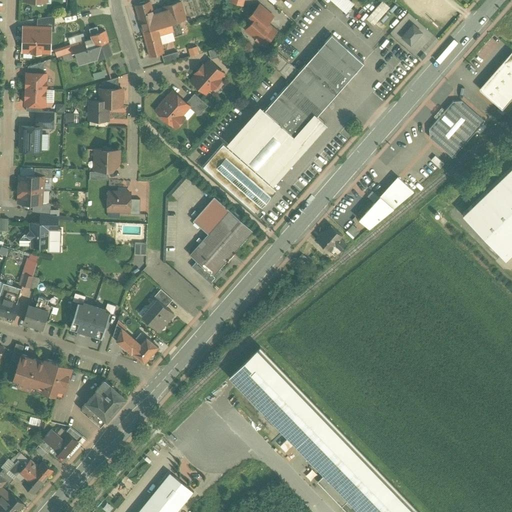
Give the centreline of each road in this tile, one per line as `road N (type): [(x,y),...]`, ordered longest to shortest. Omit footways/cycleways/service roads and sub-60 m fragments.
road 1 (secondary): [(497,0),(166,378)]
road 2 (residential): [(134,178),(136,81),(116,0)]
road 3 (secondary): [(166,378),(46,511)]
road 4 (residential): [(0,323),(166,378)]
road 5 (residential): [(15,0),(10,143),(0,163)]
road 6 (residential): [(321,511),(225,414)]
